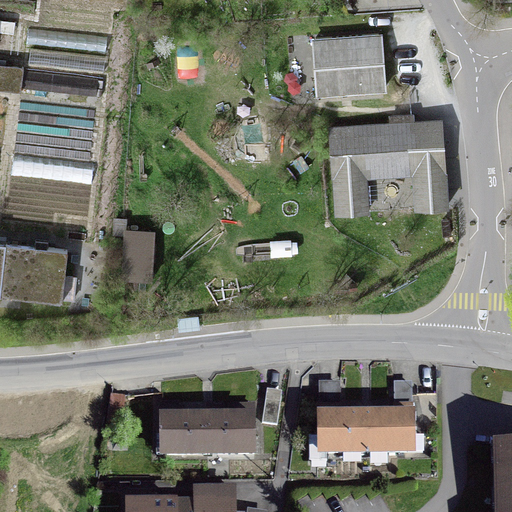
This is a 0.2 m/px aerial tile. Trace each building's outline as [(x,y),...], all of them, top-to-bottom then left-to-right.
[(317,35),(321,94),(383,90),(378,31),(317,35)] [(101,78),(0,65),(0,87),(99,100),(101,78)] [(388,125),(326,131),(335,215),(368,212),(365,178),(411,173),(415,209),(446,205),(440,145),(416,147),(413,117),(387,119),(388,125)] [(16,150),(13,169),(92,181),(95,162),(16,150)] [(123,267),(154,268),(156,221),(124,220),(123,267)] [(68,248),(0,243),(0,297),(64,302),(68,248)] [(282,395),(268,392),(262,423),(277,426),(282,395)] [(119,423),(122,397),(111,396),(108,422),(119,423)] [(155,455),(252,453),(251,411),(221,412),(192,413),(154,413),(155,455)] [(314,461),(413,460),(413,418),(389,418),(345,419),(314,419),(314,461)] [(511,511),(511,444),(491,445),(491,511),(511,511)] [(184,502),(164,502),(154,502),(153,493),(125,494),(125,511),(232,511),(232,490),(190,491),(190,502),(184,502)]
